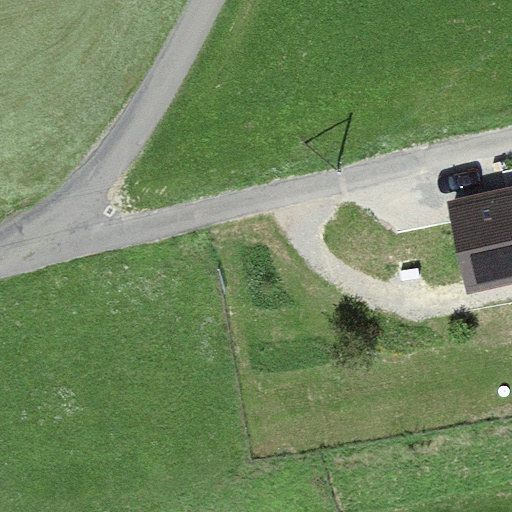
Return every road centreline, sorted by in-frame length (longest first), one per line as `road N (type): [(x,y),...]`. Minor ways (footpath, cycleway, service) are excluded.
road 1 (track): [(14,258),(511,148)]
road 2 (unclassified): [(0,262),(14,258),(116,154),(209,0)]
